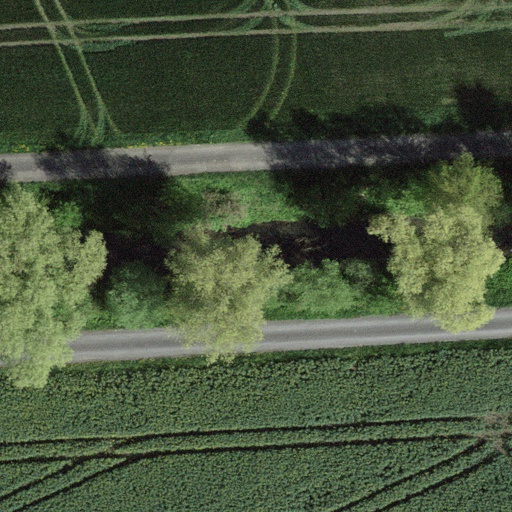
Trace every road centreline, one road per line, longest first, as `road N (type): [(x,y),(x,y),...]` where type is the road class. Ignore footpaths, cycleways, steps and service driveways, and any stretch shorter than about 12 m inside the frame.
road 1 (track): [(0,352),(511,324)]
road 2 (track): [(511,143),(0,171)]
